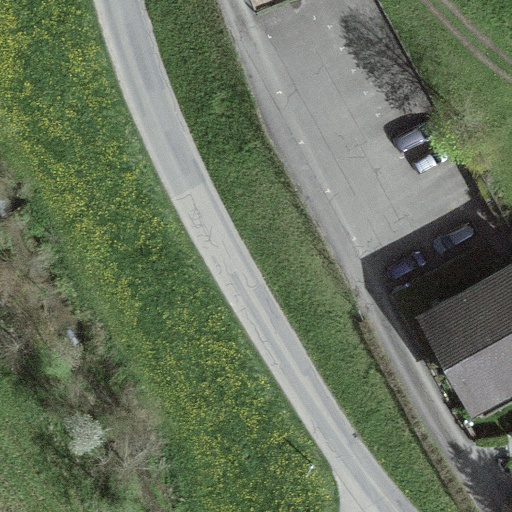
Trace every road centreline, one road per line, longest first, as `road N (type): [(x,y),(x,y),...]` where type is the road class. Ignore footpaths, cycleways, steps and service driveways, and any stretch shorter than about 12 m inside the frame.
road 1 (unclassified): [(389,511),(247,294),(168,144),(117,0)]
road 2 (track): [(496,511),(388,337),(228,0)]
